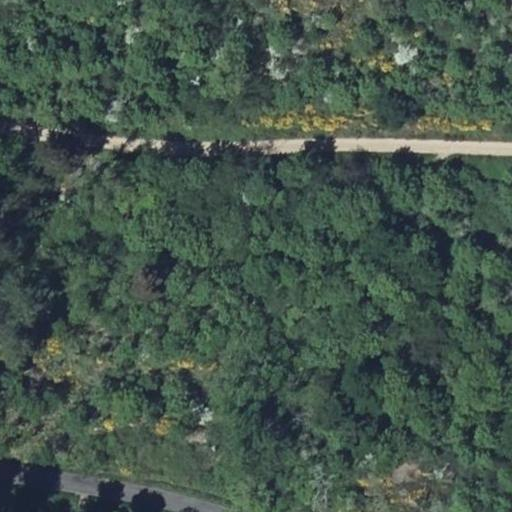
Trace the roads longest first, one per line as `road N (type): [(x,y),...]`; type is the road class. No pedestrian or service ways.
road 1 (unclassified): [(511,148),(54,138),(0,128)]
road 2 (secondary): [(211,511),(0,472)]
